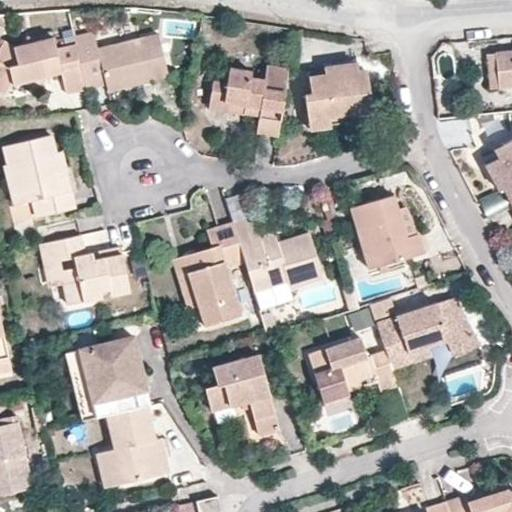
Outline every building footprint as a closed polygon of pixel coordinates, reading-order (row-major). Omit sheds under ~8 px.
[(167,77),(157,35),(98,49),(93,34),(74,37),(76,46),(86,90),(106,85),(108,92),(137,85),(167,77)] [(0,91),(4,94),(11,85),(60,75),(62,83),(65,94),(86,90),(76,46),(55,51),(52,39),(34,43),(26,38),(21,46),(12,47),(3,40),(0,44),(0,91)] [(511,50),(494,52),(497,89),(511,87),(511,50)] [(490,90),(497,89),(494,52),(486,53),(490,90)] [(359,70),(358,63),(309,70),(310,84),(305,85),(308,116),(349,111),(371,108),(367,69),(359,70)] [(289,67),(267,64),(265,78),(254,77),(254,69),(233,66),(230,83),(212,80),(209,100),(243,105),(242,113),(260,117),(257,130),(278,134),(289,67)] [(108,92),(110,100),(139,94),(137,85),(108,92)] [(209,100),(208,108),(242,113),(243,105),(209,100)] [(308,116),(310,127),(351,122),(349,111),(308,116)] [(511,136),(511,138),(511,139),(511,148),(485,162),(498,188),(503,187),(511,204),(511,136)] [(69,188),(62,188),(53,152),(49,137),(4,147),(8,164),(11,163),(20,202),(33,200),(36,215),(73,208),(69,188)] [(511,148),(511,139),(511,138),(480,154),(485,162),(511,148)] [(59,150),(53,152),(62,188),(69,188),(59,150)] [(8,164),(3,165),(12,204),(20,202),(11,163),(8,164)] [(412,235),(404,237),(391,200),(391,198),(351,209),(369,270),(379,267),(404,259),(421,254),(416,234),(412,235)] [(397,198),(391,200),(404,237),(412,235),(408,220),(397,198)] [(292,246),(282,249),(280,242),(275,230),(262,234),(255,215),(232,221),(245,261),(254,292),(290,281),(292,288),(327,277),(312,232),(289,238),(292,246)] [(206,324),(240,314),(226,266),(245,261),(232,221),(208,228),(213,245),(185,253),(200,305),(206,324)] [(80,235),(74,236),(79,255),(84,254),(80,235)] [(46,263),(60,260),(65,282),(70,302),(104,294),(103,288),(111,286),(113,292),(129,288),(119,246),(84,254),(79,255),(74,236),(41,243),(46,263)] [(280,242),(282,249),(292,246),(289,238),(280,242)] [(185,253),(174,256),(190,307),(200,305),(185,253)] [(405,266),(404,259),(379,267),(381,273),(405,266)] [(60,260),(46,263),(50,284),(65,282),(60,260)] [(254,292),(257,299),(292,288),(290,281),(254,292)] [(386,298),(366,305),(371,321),(392,314),(386,298)] [(409,352),(432,345),(449,340),(456,351),(477,335),(454,300),(378,325),(386,350),(392,371),(414,364),(409,352)] [(456,351),(461,358),(482,342),(477,335),(456,351)] [(137,390),(130,360),(138,359),(132,337),(78,350),(91,401),(137,390)] [(349,389),(347,382),(375,373),(378,381),(380,391),(397,386),(392,371),(386,350),(367,355),(360,338),(310,352),(327,404),(351,397),(349,389)] [(409,352),(414,364),(435,357),(432,345),(409,352)] [(144,389),(137,390),(91,401),(78,350),(64,353),(80,420),(106,414),(145,405),(148,404),(144,389)] [(213,408),(240,401),(249,399),(251,406),(254,419),(275,414),(259,354),(214,365),(218,382),(207,384),(213,408)] [(137,390),(144,389),(138,359),(130,360),(137,390)] [(347,382),(349,389),(378,381),(375,373),(347,382)] [(240,401),(241,408),(251,406),(249,399),(240,401)] [(0,485),(27,479),(11,409),(3,413),(0,402),(0,485)] [(145,405),(106,414),(114,449),(96,453),(100,465),(105,488),(155,476),(146,441),(153,439),(145,405)] [(254,419),(258,434),(278,429),(275,414),(254,419)] [(155,476),(168,473),(159,437),(153,439),(146,441),(155,476)] [(445,501),(448,511),(511,511),(511,489),(505,487),(503,491),(469,502),(466,495),(445,501)] [(195,501),(197,511),(221,511),(218,495),(195,501)] [(448,511),(445,501),(424,509),(424,511),(448,511)]
